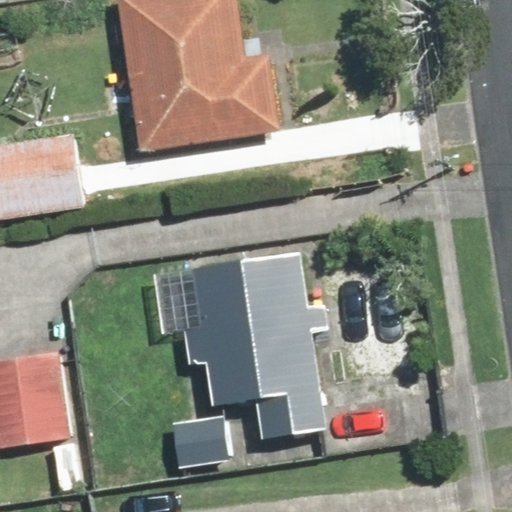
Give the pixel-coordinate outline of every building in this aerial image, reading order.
[(263,51),(256,0),(183,0),(136,6),(155,160),(301,141),(289,48),(263,51)] [(91,132),(0,145),(0,225),(102,210),(91,132)] [(225,366),(229,408),(272,403),(275,439),(349,432),(332,256),(177,272),(183,333),(195,332),(199,368),(225,366)] [(69,353),(0,361),(0,416),(5,453),(80,443),(69,353)] [(241,418),(184,420),(185,469),(242,467),(241,418)]
